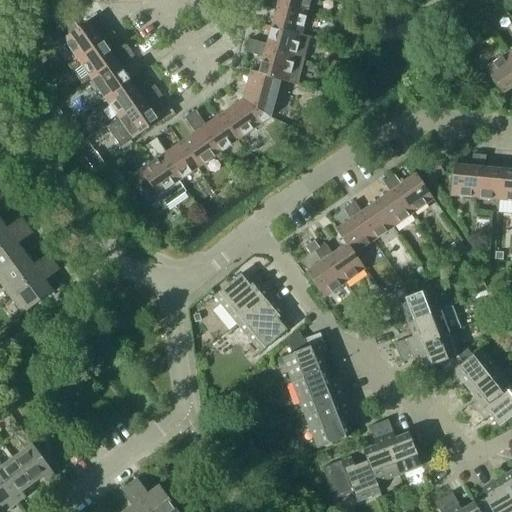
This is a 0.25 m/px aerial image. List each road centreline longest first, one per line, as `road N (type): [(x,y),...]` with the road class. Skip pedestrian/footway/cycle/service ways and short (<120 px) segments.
road 1 (residential): [(511,434),(471,457),(461,453),(441,412),(371,372),(320,324),(253,226)]
road 2 (residential): [(253,226),(400,121),(511,126)]
road 3 (residential): [(171,292),(158,278),(117,264),(0,94)]
road 4 (residential): [(61,511),(74,491),(181,413)]
road 5 (residential): [(181,413),(171,292)]
